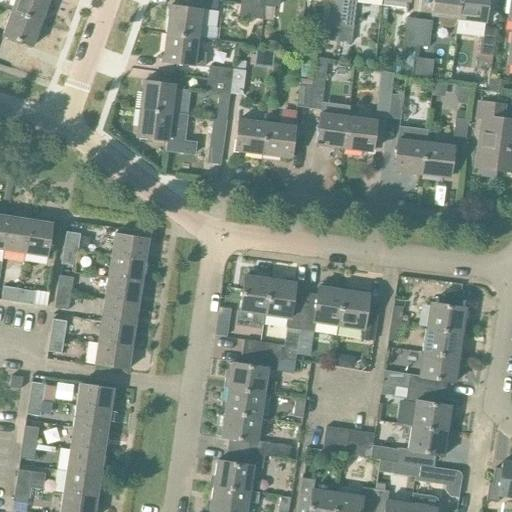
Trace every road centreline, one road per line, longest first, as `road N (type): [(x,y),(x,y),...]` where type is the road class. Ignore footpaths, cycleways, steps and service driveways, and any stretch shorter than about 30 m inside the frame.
road 1 (residential): [(511,269),(214,236)]
road 2 (residential): [(174,511),(214,236)]
road 3 (residential): [(214,236),(54,127)]
road 4 (unknown): [(396,256),(377,388),(360,405),(329,402)]
road 5 (residential): [(54,127),(106,0)]
